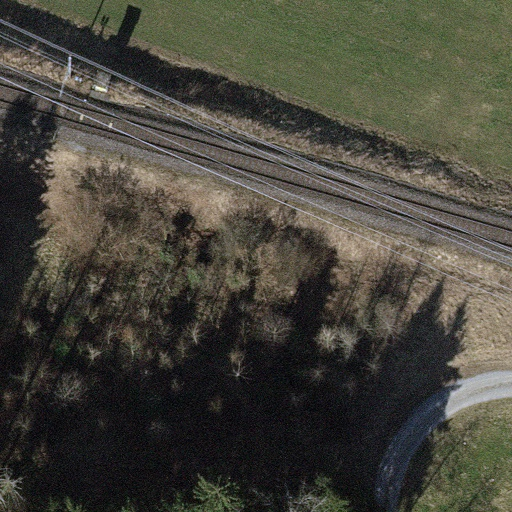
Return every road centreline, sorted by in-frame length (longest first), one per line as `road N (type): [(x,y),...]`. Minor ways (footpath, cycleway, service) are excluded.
road 1 (track): [(381,497),(200,495),(0,459)]
road 2 (track): [(511,381),(459,394),(415,425),(387,470),(383,511)]
